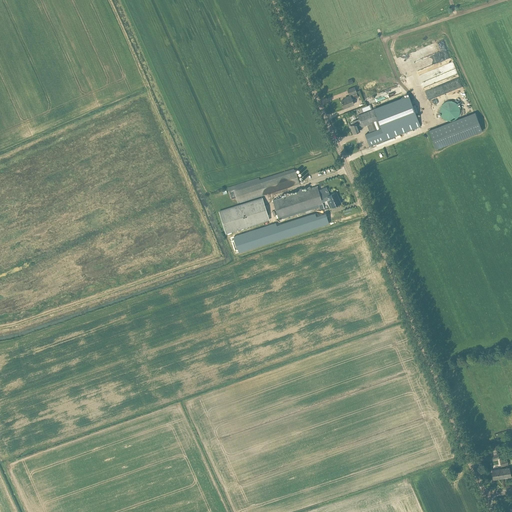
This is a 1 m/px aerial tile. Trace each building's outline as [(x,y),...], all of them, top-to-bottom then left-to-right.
[(429,56),(432,65),(451,58),(448,49),(429,56)] [(399,86),(364,96),(366,104),(373,102),(373,104),(388,99),(389,101),(395,99),(394,96),(401,94),(399,86)] [(357,92),(355,87),(348,89),(350,95),(357,92)] [(421,126),(409,95),(374,109),(358,116),(359,119),(352,122),(353,125),(350,125),(353,133),(360,131),(359,128),(364,126),(364,125),(371,122),(375,131),(365,134),(369,146),(421,126)] [(354,104),(350,96),(347,97),(347,98),(341,101),(344,108),(354,104)] [(439,110),(439,111),(439,112),(440,112),(440,113),(440,114),(440,115),(441,116),(442,117),(442,118),(443,118),(444,119),(445,119),(445,120),(446,120),(447,120),(448,121),(449,121),(450,121),(451,121),(452,120),(453,120),(454,120),(455,119),(456,118),(457,118),(457,117),(458,116),(459,115),(459,114),(459,113),(460,112),(460,111),(460,110),(460,109),(459,108),(459,107),(459,106),(458,106),(458,105),(457,104),(457,103),(456,103),(455,102),(454,101),(453,101),(452,101),(451,101),(450,101),(449,101),(448,101),(447,101),(446,101),(445,101),(445,102),(444,102),(443,103),(442,103),(442,104),(441,105),(441,106),(440,106),(440,107),(440,108),(440,109),(439,110)] [(428,131),(435,149),(482,131),(475,113),(428,131)] [(259,178),(228,188),(229,192),(234,191),(236,198),(238,203),(264,194),(299,183),(295,170),(294,170),(294,169),(259,179),(259,178)] [(307,189),(273,200),(276,212),(279,220),(319,207),(318,205),(319,205),(323,204),(322,202),(319,190),(317,186),(311,188),(307,189)] [(326,187),(319,190),(322,202),(329,199),(332,207),(336,205),(341,203),(339,199),(338,200),(335,193),(330,195),(326,187)] [(221,218),(219,219),(221,227),(223,227),(224,226),(227,233),(268,220),(261,198),(220,211),(222,218),(221,218)] [(234,239),(231,240),(234,250),(237,249),(239,252),(329,224),(325,213),(316,216),(315,214),(276,226),(275,223),(234,236),(234,239)] [(509,458),(500,460),(501,467),(508,465),(507,461),(509,460),(509,458)] [(509,467),(503,468),(503,470),(501,470),(502,478),(511,477),(509,467)] [(503,470),(503,468),(492,470),(493,479),(502,478),(501,470),(503,470)]
